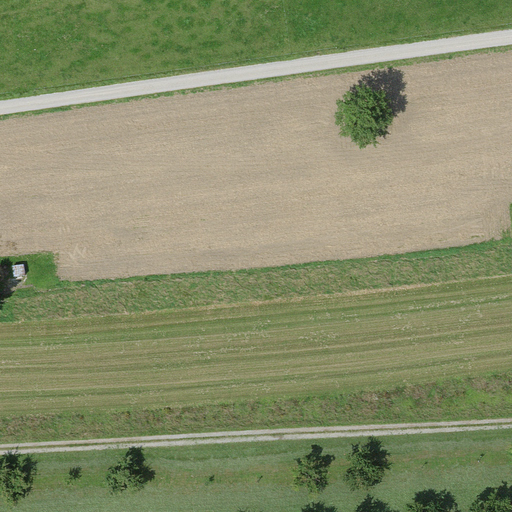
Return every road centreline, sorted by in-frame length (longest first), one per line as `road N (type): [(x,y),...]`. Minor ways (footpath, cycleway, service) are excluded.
road 1 (track): [(0,111),(511,39)]
road 2 (track): [(0,449),(511,425)]
